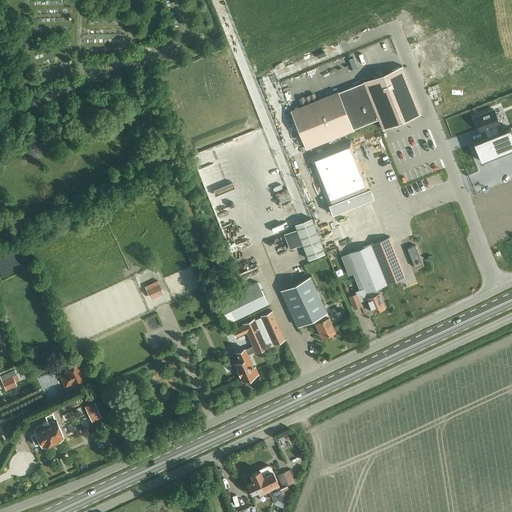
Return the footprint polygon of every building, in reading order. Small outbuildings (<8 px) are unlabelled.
[(467,47),(448,55),(455,71),(459,69),(461,75),(448,80),(455,99),(493,85),(484,67),(473,71),(470,64),(473,62),(467,47)] [(403,120),(421,113),(402,65),(363,81),(363,82),(338,92),(338,91),(290,110),(306,149),(353,130),(353,129),(378,119),(382,129),(403,120)] [(308,101),(319,97),(316,90),(306,94),(308,101)] [(494,110),(475,118),(482,132),(486,130),(488,136),(475,142),(483,160),(511,149),(511,129),(511,128),(500,133),(496,125),(500,124),(494,110)] [(350,141),(309,158),(332,214),(369,199),(373,197),(350,141)] [(311,218),(295,224),(308,259),(324,252),(311,218)] [(389,237),(348,253),(364,291),(356,294),(356,293),(348,296),(349,299),(376,288),(405,277),(389,237)] [(415,245),(407,248),(415,267),(423,264),(415,245)] [(163,275),(148,280),(152,293),(167,289),(163,275)] [(321,337),(334,331),(308,276),(280,290),(297,326),(312,318),(321,337)] [(218,301),(228,322),(267,303),(257,282),(218,301)] [(376,288),(349,299),(353,308),(361,305),(359,301),(367,298),(372,312),(384,307),(379,293),(378,293),(376,288)] [(233,359),(228,361),(232,371),(237,368),(242,380),(249,377),(250,378),(254,376),(255,374),(256,374),(255,373),(257,372),(255,367),(253,368),(251,363),(251,361),(250,358),(248,358),(248,357),(247,355),(255,351),(255,352),(267,347),(266,346),(273,343),(273,344),(285,339),(272,310),(261,316),(261,317),(254,319),(242,324),(253,348),(245,352),(244,348),(231,354),(233,359)] [(229,337),(236,336),(234,325),(227,326),(229,337)] [(86,383),(76,361),(65,367),(69,376),(68,376),(70,379),(71,379),(75,388),(86,383)] [(0,376),(0,377),(6,390),(17,385),(15,382),(19,380),(14,370),(0,376)] [(99,400),(91,403),(97,414),(104,411),(99,400)] [(71,406),(63,408),(69,428),(76,426),(71,406)] [(55,418),(54,418),(52,412),(45,415),(47,420),(42,422),(43,424),(34,427),(36,433),(31,435),(35,444),(40,442),(42,445),(63,436),(55,418)] [(272,491),(276,489),(275,486),(278,484),(270,468),(266,465),(261,468),(262,469),(256,472),(265,491),(271,488),(272,491)] [(282,494),(285,492),(291,489),(289,484),(294,482),(288,470),(276,475),(281,486),(279,487),(282,494)] [(252,497),(265,491),(256,472),(249,475),(252,481),(246,483),(252,497)] [(287,496),(285,492),(282,494),(279,487),(276,489),(272,491),(276,499),(285,502),(287,496)]
